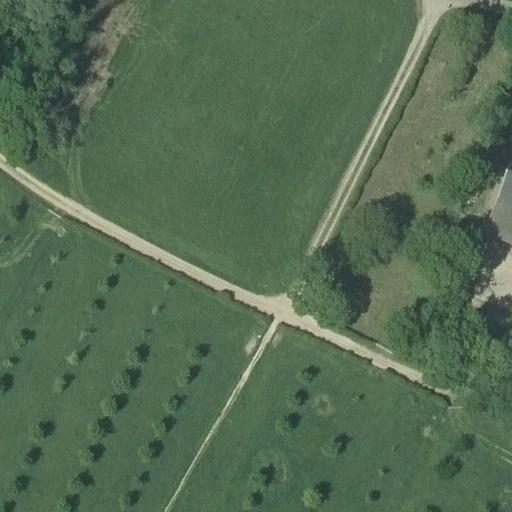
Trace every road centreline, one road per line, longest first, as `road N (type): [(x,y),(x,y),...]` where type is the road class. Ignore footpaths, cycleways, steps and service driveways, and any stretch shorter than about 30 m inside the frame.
road 1 (track): [(440,0),(279,315)]
road 2 (track): [(279,315),(70,213),(0,152)]
road 3 (track): [(511,394),(431,388),(279,315)]
